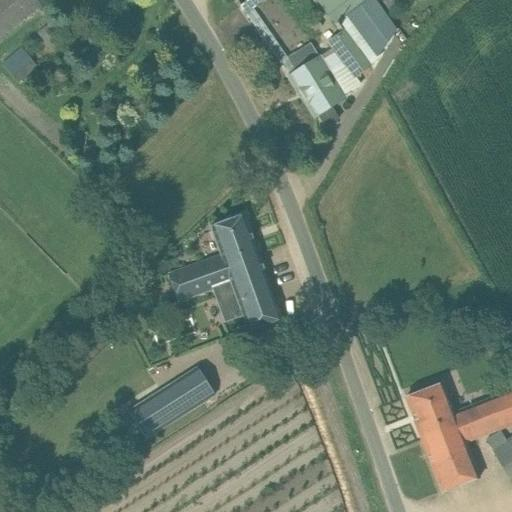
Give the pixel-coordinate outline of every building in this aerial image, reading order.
[(37,0),(0,0),(0,38),(41,5),(37,0)] [(298,71),(290,76),(290,77),(292,76),(307,100),(305,101),(315,117),(318,115),(325,127),(339,119),(331,107),(345,98),(343,96),(361,85),(356,77),(371,66),(370,65),(379,56),(398,30),(375,0),(316,0),(335,25),(341,33),(329,42),(336,53),(322,61),(320,58),(298,71)] [(382,0),(392,14),(411,0),(382,0)] [(47,32),(54,27),(49,23),(37,33),(57,57),(70,46),(65,40),(58,44),(47,32)] [(22,48),(4,64),(19,82),(37,66),(22,48)] [(95,160),(96,148),(84,146),(83,157),(95,160)] [(222,255),(169,274),(179,302),(212,290),(231,283),(243,316),(249,330),(281,318),(244,216),(212,228),(222,255)] [(197,368),(129,411),(147,439),(215,395),(197,368)] [(443,383),(406,398),(442,492),(479,477),(466,444),(511,425),(511,389),(454,411),(443,383)] [(511,437),(506,441),(500,432),(487,440),(511,482),(511,437)]
